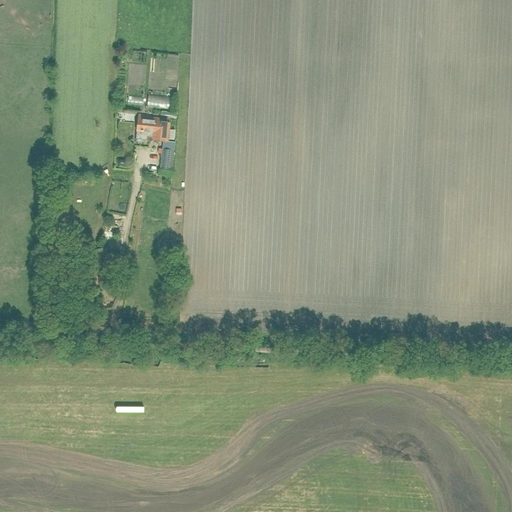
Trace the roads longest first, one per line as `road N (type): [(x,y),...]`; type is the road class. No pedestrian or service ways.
road 1 (track): [(122,343),(511,360)]
road 2 (track): [(109,332),(143,161)]
road 3 (track): [(0,326),(109,332),(122,343)]
